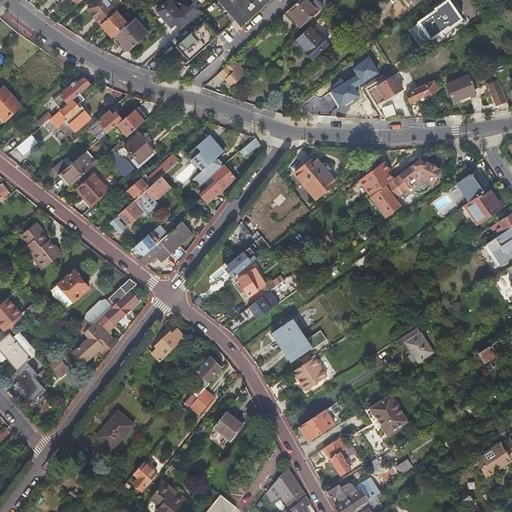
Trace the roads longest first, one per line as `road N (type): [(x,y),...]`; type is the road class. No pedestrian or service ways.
road 1 (residential): [(6,0),(147,86),(282,131)]
road 2 (residential): [(166,297),(227,345),(253,378),(329,511)]
road 3 (residential): [(0,163),(166,297)]
road 4 (residential): [(282,131),(166,297)]
road 5 (residential): [(282,131),(377,139),(483,128)]
road 6 (residential): [(166,297),(47,452)]
